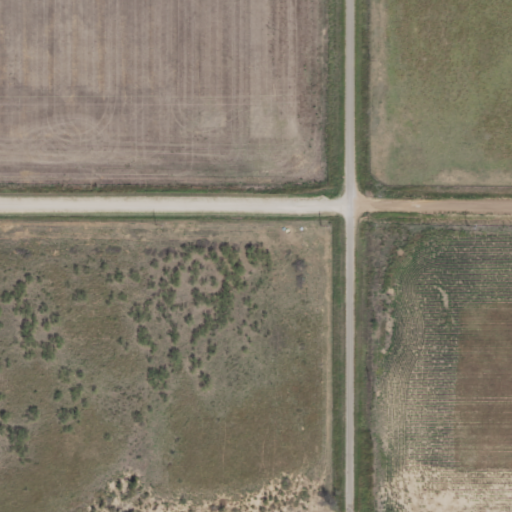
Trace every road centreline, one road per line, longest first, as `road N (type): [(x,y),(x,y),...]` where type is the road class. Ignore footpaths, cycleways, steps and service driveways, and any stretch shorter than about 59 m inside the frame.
road 1 (residential): [(511,206),(0,202)]
road 2 (residential): [(352,511),(352,0)]
